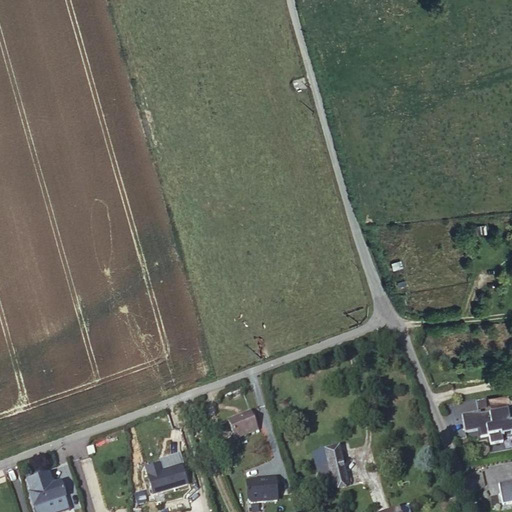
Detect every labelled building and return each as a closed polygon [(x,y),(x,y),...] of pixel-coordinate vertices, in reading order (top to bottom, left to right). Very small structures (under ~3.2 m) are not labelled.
[(492,452),(511,448),(511,417),(510,418),(505,395),(460,404),(466,437),(488,433),(492,452)] [(236,439),(257,431),(250,412),(228,421),(236,439)] [(334,488),(347,485),(338,448),(313,453),(316,468),(329,465),(334,488)] [(161,461),(145,466),(153,494),(189,484),(183,462),(163,468),(161,461)] [(61,483),(53,486),(49,475),(27,483),(31,494),(29,495),(34,508),(65,498),(61,483)] [(278,501),(278,477),(248,477),(248,501),(278,501)] [(511,479),(499,482),(503,503),(511,501),(511,479)]
